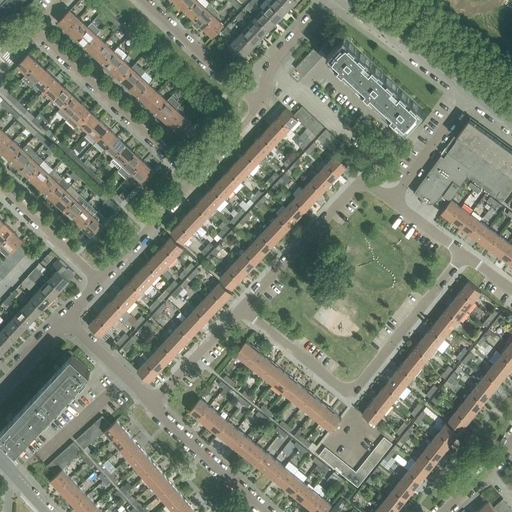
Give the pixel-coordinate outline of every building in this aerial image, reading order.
[(0,0),(0,31),(12,19),(9,15),(23,0),(0,0)] [(105,8),(96,0),(95,0),(93,3),(102,11),(105,8)] [(179,0),(177,3),(186,11),(196,0),(179,0)] [(207,7),(206,6),(199,0),(196,0),(186,11),(194,20),(207,7)] [(290,8),(281,0),(271,0),(269,2),(286,18),(290,13),(288,10),(290,8)] [(203,28),(216,15),(215,14),(219,11),(210,2),(206,6),(207,7),(194,20),(203,28)] [(286,18),(269,2),(263,10),(276,22),(278,20),(281,23),(286,18)] [(67,30),(79,18),(70,10),(58,22),(67,30)] [(276,22),(263,10),(256,17),(272,32),(277,27),(274,24),(276,22)] [(225,23),(224,23),(216,15),(203,28),(212,36),(225,23)] [(123,24),(114,16),(110,20),(119,28),(123,24)] [(272,32),(256,17),(249,24),(262,37),(265,34),(268,37),(272,32)] [(76,38),(88,26),(79,18),(67,30),(76,38)] [(85,47),(96,35),(101,30),(92,22),(88,26),(76,38),(85,47)] [(131,33),(123,24),(119,28),(128,36),(131,33)] [(262,37),(249,24),(242,32),(258,47),(263,42),(260,39),(262,37)] [(258,47),(242,32),(235,39),(249,52),(251,49),(254,52),(258,47)] [(140,41),(131,33),(128,36),(137,44),(140,41)] [(94,55),(105,43),(96,35),(85,47),(94,55)] [(365,56),(344,36),(337,43),(331,37),(320,49),(327,55),(326,55),(327,55),(331,59),(329,61),(336,68),(338,66),(348,75),(365,56)] [(249,52),(235,39),(228,47),(245,62),(249,57),(247,54),(249,52)] [(148,48),(140,41),(137,44),(145,52),(148,48)] [(103,63),(114,51),(105,43),(94,55),(103,63)] [(114,51),(103,63),(112,71),(123,59),(127,55),(118,47),(114,51)] [(158,57),(148,48),(145,52),(155,61),(158,57)] [(304,76),(322,56),(314,48),(295,68),(304,76)] [(26,74),(37,62),(28,54),(17,66),(26,74)] [(391,81),(365,56),(348,75),(357,83),(355,86),(363,93),(365,90),(374,99),(391,81)] [(167,66),(158,57),(155,61),(164,69),(167,66)] [(131,67),(123,59),(112,71),(121,80),(131,67)] [(35,82),(46,70),(37,62),(26,74),(22,78),(31,86),(35,82)] [(140,66),(136,62),(131,67),(121,80),(129,88),(141,76),(145,71),(144,70),(145,69),(141,65),(140,66)] [(176,74),(167,66),(164,69),(172,77),(176,74)] [(44,91),(55,78),(46,70),(35,82),(44,91)] [(138,96),(150,84),(154,80),(145,71),(141,76),(129,88),(138,96)] [(185,82),(176,74),(172,77),(181,86),(185,82)] [(53,99),(64,87),(55,78),(44,91),(53,99)] [(424,111),(391,81),(374,99),(384,108),(382,110),(389,117),(391,115),(405,128),(406,129),(424,111)] [(194,90),(185,82),(181,86),(190,94),(194,90)] [(12,89),(8,85),(5,88),(1,84),(0,84),(0,90),(6,96),(9,92),(12,89)] [(147,104),(158,92),(150,84),(138,96),(147,104)] [(62,107),(73,95),(64,87),(53,99),(61,107),(62,107)] [(202,99),(194,90),(190,94),(199,102),(202,99)] [(18,100),(9,92),(6,96),(15,104),(18,100)] [(156,113),(167,101),(158,92),(147,104),(156,113)] [(67,119),(82,103),(73,95),(62,107),(61,107),(58,111),(67,119)] [(167,101),(156,113),(165,121),(176,109),(180,104),(171,96),(167,101)] [(211,106),(202,99),(199,102),(207,110),(211,106)] [(27,109),(18,100),(15,104),(24,112),(27,109)] [(79,124),(90,112),(82,103),(67,119),(75,127),(79,123),(79,124)] [(298,119),(306,110),(302,106),(294,115),(298,119)] [(298,119),(294,115),(286,107),(278,116),(290,128),(298,119)] [(36,117),(27,109),(24,112),(32,120),(36,117)] [(185,117),(176,109),(165,121),(174,129),(185,117)] [(302,123),(311,114),(306,110),(298,119),(302,123)] [(88,132),(99,120),(90,112),(79,124),(88,132)] [(307,127),(315,118),(311,114),(302,123),(307,127)] [(290,128),(278,116),(270,125),(282,137),(290,128)] [(45,125),(36,117),(32,120),(41,129),(45,125)] [(194,126),(193,125),(185,117),(174,129),(183,138),(194,126)] [(311,131),(320,122),(315,118),(307,127),(311,131)] [(511,150),(477,125),(469,119),(468,121),(467,122),(459,134),(459,133),(458,135),(457,136),(458,137),(444,157),(441,155),(414,192),(421,197),(421,198),(428,203),(433,203),(443,210),(450,199),(460,185),(466,177),(468,175),(496,195),(503,200),(511,187),(511,150)] [(97,140),(108,128),(99,120),(88,132),(97,140)] [(316,136),(324,127),(320,122),(311,131),(316,136)] [(53,133),(45,125),(41,129),(50,137),(53,133)] [(274,145),(282,137),(270,125),(261,134),(274,145)] [(316,136),(311,131),(307,127),(299,136),(304,141),(308,144),(316,136)] [(106,148),(117,136),(108,128),(97,140),(106,148)] [(322,142),(331,133),(326,129),(318,138),(322,142)] [(0,150),(3,152),(14,140),(5,132),(0,137),(0,150)] [(62,142),(53,133),(50,137),(59,145),(62,142)] [(327,146),(335,137),(331,133),(322,142),(326,145),(327,146)] [(274,145),(261,134),(253,143),(265,154),(274,145)] [(115,157),(126,145),(117,136),(106,148),(115,157)] [(331,150),(340,141),(335,137),(327,146),(331,150)] [(326,145),(322,142),(318,138),(310,146),(313,150),(318,154),(326,145)] [(23,149),(22,148),(14,140),(3,152),(11,161),(23,149)] [(336,154),(344,145),(340,141),(331,150),(336,154)] [(71,150),(62,142),(59,145),(68,153),(71,150)] [(20,169),(36,152),(27,143),(22,148),(23,149),(11,161),(20,169)] [(265,154),(253,143),(245,151),(257,163),(265,154)] [(123,165),(135,153),(126,145),(115,157),(111,160),(120,169),(123,165)] [(345,161),(352,153),(347,148),(340,156),(345,161)] [(80,158),(71,150),(68,153),(77,162),(80,158)] [(249,171),(257,163),(245,151),(237,160),(249,171)] [(29,177),(45,160),(36,152),(20,169),(29,177)] [(120,169),(118,170),(127,178),(132,173),(143,161),(135,153),(123,165),(120,169)] [(291,162),(296,157),(292,154),(288,159),(291,162)] [(336,154),(327,163),(339,174),(348,165),(336,154)] [(84,162),(80,158),(77,162),(85,170),(89,166),(88,166),(92,163),(87,158),(84,162)] [(301,162),(298,159),(293,164),(297,167),(301,162)] [(38,186),(54,168),(45,160),(29,177),(38,186)] [(241,180),(249,171),(237,160),(228,169),(241,180)] [(132,173),(127,178),(136,187),(141,182),(152,170),(143,161),(132,173)] [(339,174),(327,163),(319,172),(331,183),(339,174)] [(98,175),(89,166),(85,170),(94,178),(98,175)] [(47,194),(63,177),(54,168),(38,186),(47,194)] [(241,180),(228,169),(220,178),(232,189),(241,180)] [(331,183),(319,172),(311,181),(323,191),(331,183)] [(106,183),(98,175),(94,178),(103,186),(106,183)] [(55,202),(71,185),(63,177),(47,194),(55,202)] [(232,189),(220,178),(212,187),(224,198),(232,189)] [(323,191),(311,181),(303,189),(315,200),(323,191)] [(115,191),(106,183),(103,186),(112,195),(115,191)] [(64,210),(80,193),(71,185),(55,202),(64,210)] [(224,198),(212,187),(204,195),(216,207),(224,198)] [(315,200),(303,189),(295,198),(306,209),(315,200)] [(124,199),(115,191),(112,195),(120,202),(124,199)] [(89,202),(80,193),(64,210),(73,219),(89,202)] [(216,207),(204,195),(195,204),(208,216),(216,207)] [(306,209),(295,198),(287,207),(298,218),(306,209)] [(460,207),(450,199),(443,210),(441,212),(451,220),(460,207)] [(82,227),(98,210),(89,202),(73,219),(82,227)] [(208,216),(195,204),(187,213),(199,224),(208,216)] [(242,215),(246,210),(243,206),(238,211),(242,215)] [(298,218),(287,207),(278,216),(290,227),(298,218)] [(470,214),(460,207),(451,220),(461,227),(470,214)] [(91,235),(107,218),(98,210),(82,227),(91,235)] [(191,233),(199,224),(187,213),(179,222),(191,233)] [(480,221),(470,214),(461,227),(470,234),(480,221)] [(290,227),(278,216),(270,225),(281,236),(290,227)] [(489,228),(480,221),(470,234),(480,241),(489,228)] [(0,245),(14,230),(5,222),(0,227),(0,245)] [(191,233),(179,222),(171,231),(184,243),(192,234),(191,233)] [(225,232),(230,227),(226,224),(222,229),(225,232)] [(281,236),(270,225),(262,233),(273,244),(281,236)] [(499,235),(489,228),(480,241),(490,248),(499,235)] [(23,239),(14,230),(0,245),(0,249),(7,256),(10,252),(11,251),(11,252),(15,248),(19,243),(23,239)] [(273,244),(262,233),(254,242),(265,253),(273,244)] [(234,241),(231,237),(227,234),(223,239),(227,242),(230,245),(234,241)] [(184,246),(172,235),(163,245),(175,256),(184,246)] [(509,242),(499,235),(490,248),(499,255),(509,242)] [(209,249),(214,245),(210,241),(206,246),(209,249)] [(265,253),(254,242),(245,251),(257,262),(265,253)] [(511,258),(511,244),(509,242),(499,255),(509,263),(511,258)] [(27,251),(19,243),(15,248),(23,256),(27,251)] [(175,256),(163,245),(155,254),(167,265),(175,256)] [(23,256),(15,248),(11,252),(11,251),(10,252),(19,260),(23,256)] [(257,262),(245,251),(237,260),(249,271),(257,262)] [(10,252),(7,256),(6,256),(15,264),(19,260),(10,252)] [(167,265),(155,254),(147,262),(159,273),(167,265)] [(15,264),(6,256),(2,261),(11,269),(15,264)] [(62,273),(67,268),(57,259),(52,264),(57,269),(48,279),(60,290),(70,280),(62,273)] [(249,271),(237,260),(229,268),(241,279),(249,271)] [(11,269),(2,261),(0,262),(0,266),(7,273),(11,269)] [(151,282),(159,273),(147,262),(139,271),(151,282)] [(190,270),(195,265),(191,262),(187,267),(190,270)] [(241,279),(229,268),(220,278),(232,289),(241,279)] [(37,272),(33,269),(27,276),(30,280),(37,272)] [(142,291),(151,282),(139,271),(130,280),(142,291)] [(187,284),(196,275),(192,271),(184,281),(187,284)] [(60,290),(48,279),(40,288),(52,299),(60,290)] [(134,300),(142,291),(130,280),(122,289),(134,300)] [(179,293),(187,284),(184,281),(176,289),(179,293)] [(220,281),(212,290),(224,301),(232,292),(220,281)] [(468,281),(460,291),(473,301),(481,292),(468,281)] [(52,299),(40,288),(30,298),(42,309),(52,299)] [(18,292),(15,289),(9,296),(12,299),(18,292)] [(134,300),(122,289),(114,298),(126,309),(134,300)] [(224,301),(212,290),(204,299),(216,310),(224,301)] [(473,301),(460,291),(453,300),(466,311),(473,301)] [(7,305),(12,299),(9,296),(3,301),(7,305)] [(42,309),(30,298),(22,308),(34,319),(42,309)] [(124,323),(132,314),(126,309),(114,298),(106,306),(118,318),(124,323)] [(216,310),(204,299),(196,308),(207,319),(216,310)] [(466,311),(453,300),(446,309),(458,320),(466,311)] [(109,327),(118,318),(106,306),(97,316),(109,327)] [(34,319),(22,308),(13,317),(25,328),(34,319)] [(207,319),(196,308),(187,317),(199,328),(207,319)] [(458,320),(446,309),(438,319),(451,329),(458,320)] [(493,317),(498,312),(495,309),(490,315),(493,317)] [(109,327),(97,316),(89,325),(101,336),(109,327)] [(25,328),(13,317),(4,327),(16,338),(25,328)] [(199,328),(187,317),(179,325),(191,337),(199,328)] [(444,338),(451,329),(438,319),(431,328),(444,338)] [(151,323),(147,320),(142,325),(146,328),(151,323)] [(191,337),(179,325),(171,335),(182,346),(191,337)] [(16,338),(4,327),(0,331),(0,341),(7,348),(16,338)] [(479,336),(483,330),(479,327),(475,333),(479,336)] [(444,338),(431,328),(423,337),(436,347),(444,338)] [(489,335),(485,332),(481,338),(484,341),(489,335)] [(182,346),(171,335),(162,343),(174,355),(182,346)] [(134,340),(131,337),(126,342),(130,345),(134,340)] [(428,357),(436,347),(423,337),(416,347),(428,357)] [(245,361),(255,348),(245,340),(235,353),(245,361)] [(174,355),(162,343),(154,352),(166,363),(174,355)] [(511,347),(509,345),(501,355),(511,363),(511,347)] [(421,367),(428,357),(416,347),(408,357),(421,367)] [(254,368),(264,356),(255,348),(245,361),(254,368)] [(166,363),(154,352),(146,361),(158,372),(166,363)] [(66,398),(90,372),(72,355),(47,381),(66,398)] [(511,367),(511,363),(501,355),(494,363),(507,374),(511,367)] [(264,376),(274,363),(264,356),(254,368),(264,376)] [(414,376),(421,367),(408,357),(401,366),(414,376)] [(158,372),(146,361),(138,370),(149,381),(158,372)] [(273,384),(284,371),(274,363),(264,376),(273,384)] [(507,374),(494,363),(486,373),(499,384),(507,374)] [(448,373),(453,368),(449,365),(445,370),(448,373)] [(406,385),(414,376),(401,366),(393,375),(406,385)] [(462,368),(458,366),(450,376),(454,379),(462,368)] [(283,391),(293,379),(284,371),(273,384),(283,391)] [(499,384),(486,373),(479,383),(491,393),(499,384)] [(399,395),(406,385),(393,375),(386,384),(399,395)] [(292,399),(302,386),(293,379),(283,391),(292,399)] [(41,425),(66,398),(47,381),(22,407),(41,425)] [(491,393),(479,383),(471,392),(484,402),(491,393)] [(391,404),(399,395),(386,384),(378,394),(391,404)] [(302,407),(312,394),(302,386),(292,399),(302,407)] [(443,392),(440,389),(435,394),(439,397),(443,392)] [(484,402),(471,392),(463,401),(476,412),(484,402)] [(311,414),(322,401),(312,394),(302,407),(311,414)] [(383,413),(391,404),(378,394),(371,403),(383,413)] [(199,418),(210,406),(200,398),(189,410),(199,418)] [(321,422),(331,409),(322,401),(311,414),(321,422)] [(476,412),(463,401),(456,411),(468,421),(476,412)] [(376,423),(383,413),(371,403),(363,413),(376,423)] [(266,412),(269,409),(263,404),(260,408),(266,412)] [(209,426),(219,413),(210,406),(199,418),(209,426)] [(0,436),(16,451),(41,425),(22,407),(0,431),(0,436)] [(330,429),(340,417),(341,417),(331,409),(321,422),(330,429)] [(426,413),(423,410),(418,416),(422,419),(426,413)] [(468,421),(456,411),(448,420),(461,430),(468,421)] [(228,421),(219,413),(209,426),(218,433),(228,421)] [(111,424),(103,415),(99,419),(107,428),(111,424)] [(107,428),(99,419),(94,423),(103,433),(104,431),(107,428)] [(285,427),(288,424),(283,419),(279,423),(285,427)] [(112,440),(125,429),(117,420),(111,424),(107,428),(104,431),(112,440)] [(227,441),(238,428),(228,421),(218,433),(227,441)] [(459,433),(447,422),(438,432),(451,443),(459,433)] [(103,433),(94,423),(90,427),(98,437),(103,433)] [(98,437),(90,427),(85,431),(93,441),(98,437)] [(237,448),(247,436),(238,428),(227,441),(237,448)] [(119,448),(132,437),(125,429),(112,440),(119,448)] [(411,432),(407,429),(403,435),(406,438),(411,432)] [(93,441),(85,431),(80,435),(89,445),(93,441)] [(451,443),(438,432),(431,442),(444,452),(451,443)] [(89,445),(80,435),(76,439),(84,449),(89,445)] [(246,456),(257,443),(247,436),(237,448),(246,456)] [(127,457),(140,447),(132,437),(119,448),(127,457)] [(394,444),(392,443),(385,437),(381,441),(390,448),(394,444)] [(302,445),(296,440),(293,444),(299,449),(302,445)] [(82,451),(74,441),(69,446),(77,455),(82,451)] [(390,448),(381,441),(378,446),(386,452),(390,448)] [(444,452),(431,442),(423,451),(436,462),(444,452)] [(256,464),(266,451),(257,443),(246,456),(256,464)] [(301,456),(307,449),(302,445),(299,449),(297,452),(301,456)] [(77,455),(69,446),(64,450),(73,459),(77,455)] [(386,452),(378,446),(374,450),(383,457),(386,452)] [(135,467),(148,456),(140,447),(127,457),(135,467)] [(324,459),(331,450),(326,447),(319,455),(324,459)] [(396,451),(392,448),(388,453),(391,456),(396,451)] [(73,459),(64,450),(60,454),(68,463),(73,459)] [(328,462),(335,454),(331,450),(324,459),(328,462)] [(383,457),(374,450),(371,454),(379,461),(383,457)] [(265,471),(276,459),(266,451),(256,464),(265,471)] [(436,462),(423,451),(416,461),(429,471),(436,462)] [(68,463),(60,454),(55,458),(64,467),(68,463)] [(90,459),(85,454),(82,457),(87,462),(90,459)] [(332,466),(339,457),(335,454),(328,462),(332,466)] [(379,461),(371,454),(367,459),(376,465),(379,461)] [(143,476),(156,465),(148,456),(135,467),(143,476)] [(321,460),(315,456),(312,459),(318,464),(321,460)] [(337,469),(343,461),(339,457),(332,466),(337,469)] [(64,467),(55,458),(51,462),(59,471),(62,469),(64,467)] [(285,466),(276,459),(265,471),(275,479),(285,466)] [(376,465),(367,459),(364,463),(372,470),(376,465)] [(285,466),(275,479),(284,487),(294,474),(294,473),(298,468),(289,461),(285,466)] [(341,473),(348,464),(343,461),(337,469),(341,473)] [(429,471),(416,461),(408,470),(421,480),(429,471)] [(59,471),(51,462),(46,466),(55,475),(59,471)] [(372,470),(364,463),(360,467),(369,474),(372,470)] [(345,476),(352,468),(348,464),(341,473),(345,476)] [(151,485),(164,474),(156,465),(143,476),(151,485)] [(381,469),(377,466),(373,472),(376,475),(381,469)] [(360,467),(357,471),(365,478),(369,474),(360,467)] [(352,468),(345,476),(358,487),(365,478),(357,471),(352,468)] [(59,489),(71,478),(62,469),(59,471),(55,475),(50,480),(59,489)] [(421,480),(408,470),(401,480),(414,490),(421,480)] [(339,475),(334,471),(331,475),(336,479),(339,475)] [(159,494),(172,484),(164,474),(151,485),(159,494)] [(293,494),(304,481),(294,474),(284,487),(293,494)] [(79,486),(71,478),(59,489),(67,497),(79,486)] [(414,490),(401,480),(393,489),(406,499),(414,490)] [(303,502),(313,489),(304,481),(293,494),(303,502)] [(167,504),(180,493),(172,484),(159,494),(167,504)] [(366,488),(362,485),(357,491),(361,494),(366,488)] [(75,506),(87,495),(79,486),(67,497),(75,506)] [(312,509),(322,496),(313,489),(303,502),(312,509)] [(406,499),(393,489),(386,498),(399,509),(406,499)] [(122,495),(118,490),(114,493),(119,498),(122,495)] [(174,511),(176,511),(188,502),(180,493),(167,504),(174,511)] [(80,511),(86,511),(95,504),(87,495),(75,506),(80,511)] [(325,511),(332,504),(322,496),(312,509),(315,511),(325,511)] [(395,511),(399,509),(386,498),(378,508),(383,511),(395,511)] [(498,511),(507,504),(503,499),(494,507),(498,511)] [(498,511),(494,507),(489,501),(480,509),(482,511),(498,511)] [(194,511),(195,511),(188,502),(176,511),(194,511)]
